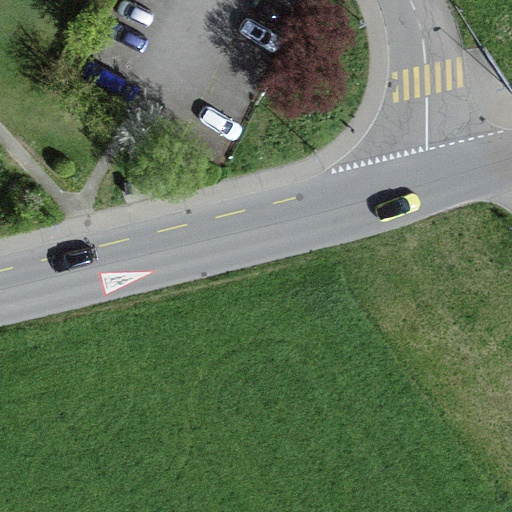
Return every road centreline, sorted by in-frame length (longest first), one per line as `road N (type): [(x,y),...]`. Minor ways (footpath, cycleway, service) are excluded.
road 1 (unclassified): [(428,184),(0,294)]
road 2 (residential): [(411,0),(429,78),(428,184)]
